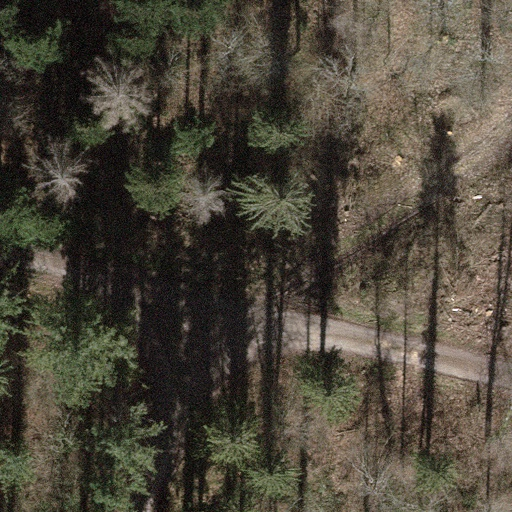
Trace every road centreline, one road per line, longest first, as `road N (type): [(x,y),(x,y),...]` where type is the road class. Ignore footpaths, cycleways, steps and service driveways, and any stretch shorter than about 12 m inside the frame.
road 1 (track): [(154,511),(260,316),(511,73)]
road 2 (track): [(0,250),(511,381)]
